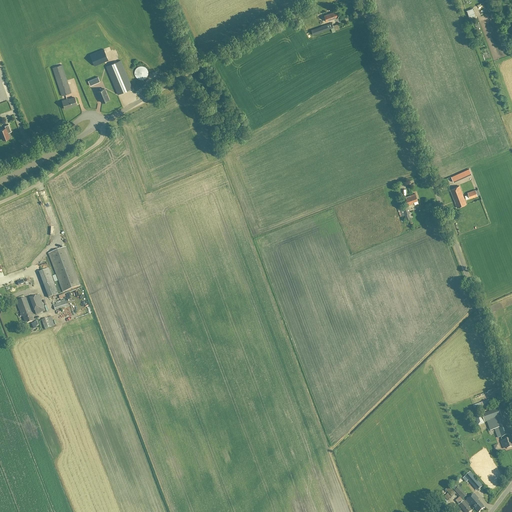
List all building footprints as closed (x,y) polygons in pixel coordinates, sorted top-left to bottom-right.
[(470,18),(476,15),(473,8),(467,11),(470,18)] [(324,16),(326,22),(338,18),(336,12),(324,16)] [(313,35),(331,29),(332,33),(335,32),(335,31),(339,29),(338,24),(333,26),(332,23),(311,31),(313,35)] [(85,33),(90,47),(95,45),(96,46),(98,46),(93,30),(85,33)] [(90,55),(94,66),(108,61),(104,49),(90,55)] [(121,60),(106,67),(118,95),(132,88),(121,60)] [(71,93),(62,65),(52,68),(61,96),(71,93)] [(144,67),(143,66),(142,66),(141,66),(140,66),(139,66),(139,67),(138,67),(137,67),(136,68),(135,69),(135,70),(134,71),(134,72),(134,73),(134,74),(134,75),(134,76),(135,76),(135,77),(135,78),(136,78),(136,79),(137,79),(138,80),(139,80),(140,80),(141,80),(142,80),(143,80),(144,80),(145,79),(146,79),(146,78),(147,78),(147,77),(148,76),(148,75),(148,74),(148,73),(148,72),(148,71),(148,70),(147,70),(147,69),(146,68),(145,68),(145,67),(144,67)] [(79,77),(84,89),(87,88),(86,85),(88,84),(87,82),(84,83),(82,76),(79,77)] [(104,89),(97,92),(101,103),(109,100),(104,89)] [(62,101),(65,109),(70,107),(77,105),(74,98),(67,100),(62,101)] [(5,128),(0,130),(0,134),(2,140),(9,138),(8,133),(11,132),(8,125),(5,126),(5,128)] [(450,190),(454,201),(455,201),(455,202),(455,203),(457,208),(466,204),(459,186),(450,190)] [(467,199),(470,198),(470,199),(477,196),(475,190),(467,193),(468,195),(466,196),(465,197),(466,199),(467,199)] [(415,194),(405,197),(408,205),(413,203),(414,205),(419,204),(415,194)] [(407,205),(397,209),(400,216),(405,214),(407,220),(410,219),(408,213),(409,213),(407,205)] [(66,247),(48,254),(63,293),(80,286),(66,247)] [(49,269),(39,272),(48,298),(58,294),(49,269)] [(39,295),(30,299),(36,314),(45,311),(39,295)] [(26,298),(16,302),(22,317),(23,316),(26,324),(33,321),(30,313),(31,313),(26,298)] [(55,310),(67,306),(70,305),(68,301),(65,302),(64,300),(56,302),(57,305),(53,306),(55,310)] [(51,317),(41,320),(45,330),(54,326),(51,317)] [(499,438),(501,437),(502,441),(501,442),(503,449),(506,447),(507,449),(511,446),(511,444),(510,438),(510,439),(508,435),(509,435),(502,416),(499,409),(482,415),(485,422),(487,422),(490,431),(498,428),(499,433),(496,434),(498,438),(499,438)] [(481,415),(474,418),(477,426),(484,424),(481,415)] [(468,481),(474,487),(477,491),(482,486),(479,483),(470,473),(468,475),(463,479),(466,482),(468,481)] [(449,486),(445,490),(448,493),(444,497),(448,501),(456,494),(449,486)] [(458,487),(455,490),(462,499),(466,496),(458,487)] [(479,500),(474,494),(466,501),(473,509),(474,508),(477,511),(479,511),(485,508),(478,500),(479,500)] [(460,497),(455,501),(459,505),(464,511),(469,511),(471,511),(460,497)]
